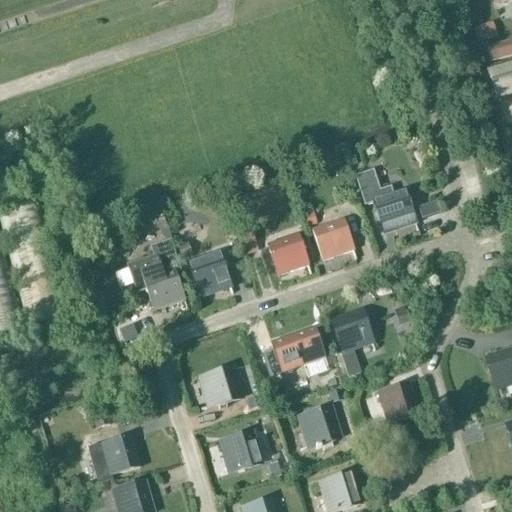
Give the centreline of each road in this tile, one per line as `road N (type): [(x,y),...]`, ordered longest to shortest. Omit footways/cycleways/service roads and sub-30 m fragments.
road 1 (residential): [(464,236),(166,344),(162,370),(205,511)]
road 2 (residential): [(474,511),(431,370),(439,335),(467,291),(470,251)]
road 3 (residential): [(402,0),(464,236)]
